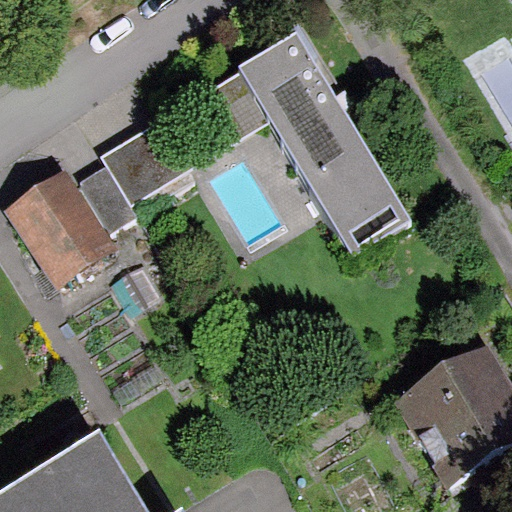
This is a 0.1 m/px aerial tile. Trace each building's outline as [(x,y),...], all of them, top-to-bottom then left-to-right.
[(511,0),(497,0),(508,17),(511,14),(511,0)] [(292,68),(98,182),(125,227),(265,144),(353,292),(406,260),(292,68)] [(108,284),(57,203),(1,238),(52,319),(108,284)] [(511,432),(473,367),(386,418),(441,510),(511,467),(511,432)] [(111,511),(86,467),(5,511),(111,511)]
